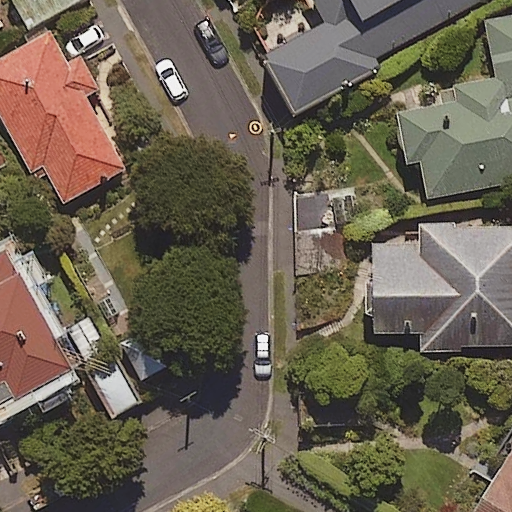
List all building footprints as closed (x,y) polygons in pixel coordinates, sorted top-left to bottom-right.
[(12,0),(30,31),(86,0),(12,0)] [(483,0),(314,0),(329,25),(265,62),(297,118),(379,71),(374,62),(483,0)] [(511,21),(488,26),(498,82),(446,91),(449,108),(400,117),(410,166),(423,163),(430,200),(511,184),(511,21)] [(0,65),(0,108),(56,210),(126,171),(86,99),(101,91),(83,59),(70,66),(54,35),(0,65)] [(423,336),(424,352),(511,348),(511,226),(420,231),(421,242),(376,244),(380,338),(423,336)] [(0,413),(74,372),(8,252),(0,256),(0,413)] [(148,329),(120,343),(140,383),(168,369),(148,329)] [(511,511),(511,438),(501,457),(511,464),(482,511),(511,511)]
